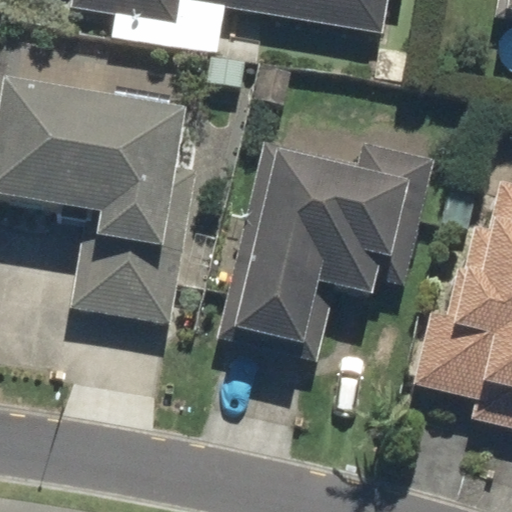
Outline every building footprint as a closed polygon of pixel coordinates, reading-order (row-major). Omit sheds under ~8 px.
[(63,0),(60,20),(173,40),(178,14),(376,50),(383,7),(397,9),(398,0),(63,0)] [(511,0),(492,0),(487,32),(511,35),(511,0)] [(200,137),(0,102),(0,222),(75,236),(61,322),(165,339),(200,137)] [(254,153),(207,348),(290,367),(306,301),(361,314),(365,294),(399,303),(430,173),(355,155),(350,176),(254,153)] [(421,325),(403,400),(466,415),(462,430),(511,442),(511,199),(490,194),(479,242),(458,237),(436,328),(421,325)]
